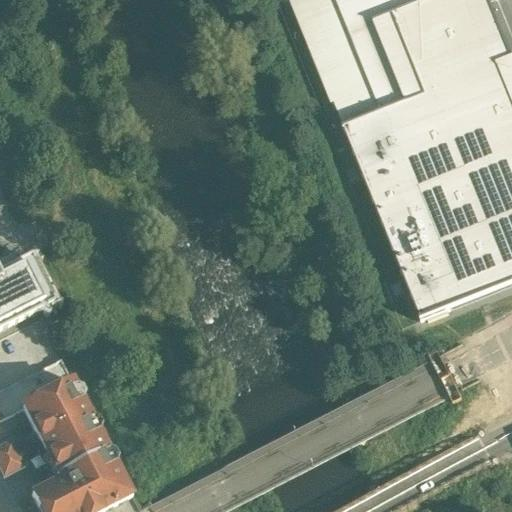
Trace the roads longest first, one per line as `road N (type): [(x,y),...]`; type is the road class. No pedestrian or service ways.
road 1 (secondary): [(187,511),(511,347)]
road 2 (unclassified): [(386,511),(511,443)]
